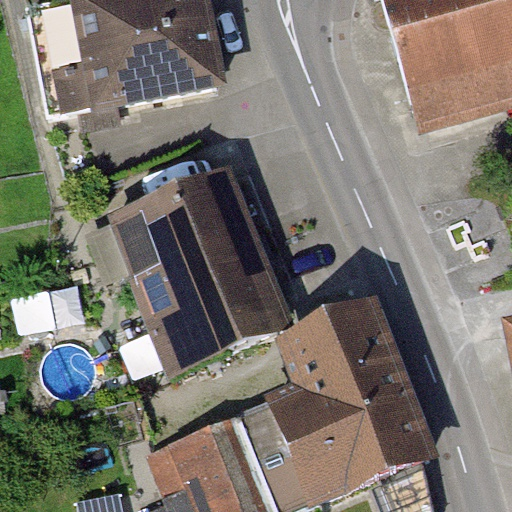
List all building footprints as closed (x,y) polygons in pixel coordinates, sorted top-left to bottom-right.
[(49,126),(223,92),(205,0),(65,0),(67,7),(38,13),(28,15),(49,126)] [(511,0),(396,0),(437,136),(511,113),(511,0)] [(298,328),(233,176),(111,228),(176,380),(298,328)] [(373,311),(283,347),(303,398),(271,411),(311,511),(315,511),(435,465),(373,311)] [(511,322),(501,325),(511,378),(511,322)] [(311,511),(271,411),(154,457),(173,502),(149,511),(148,511),(311,511)]
